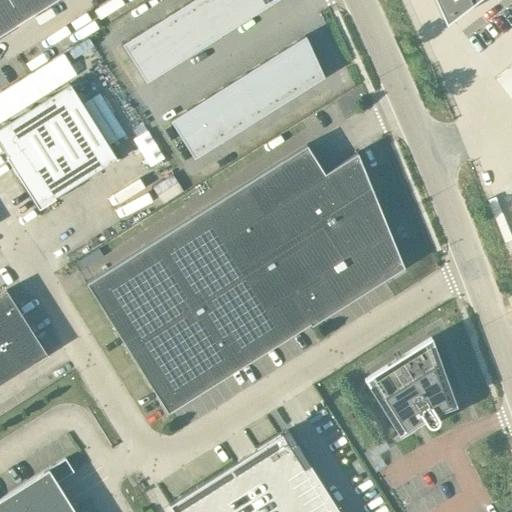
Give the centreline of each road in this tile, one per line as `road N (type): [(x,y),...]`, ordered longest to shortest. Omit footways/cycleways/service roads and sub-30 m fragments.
road 1 (unclassified): [(473,267),(158,462),(27,248)]
road 2 (unclassified): [(473,267),(354,0)]
